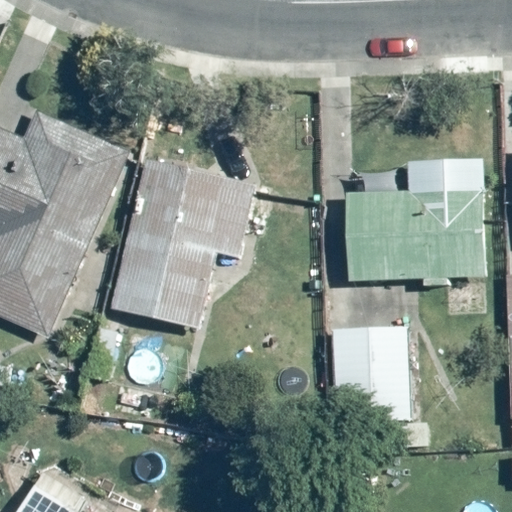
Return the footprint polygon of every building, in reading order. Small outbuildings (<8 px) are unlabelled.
[(30,143),(0,130),(0,324),(52,347),(136,155),(42,115),(30,143)] [(260,186),(148,159),(110,313),(200,335),(220,256),(242,262),(260,186)] [(412,195),(352,198),(356,287),(492,281),(487,162),(411,165),(412,195)] [(409,419),(405,326),(332,329),(337,422),(409,419)] [(48,478),(27,511),(82,511),(89,502),(48,478)]
